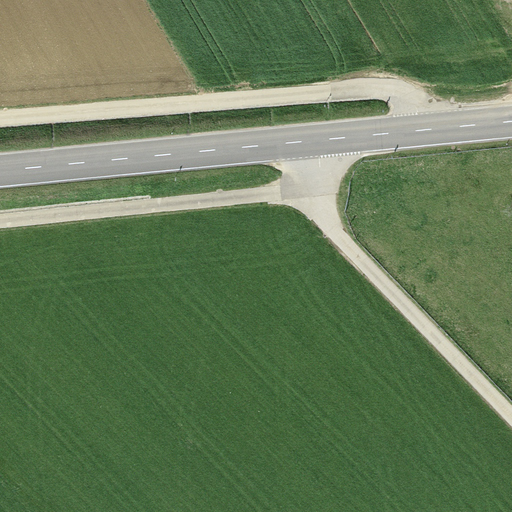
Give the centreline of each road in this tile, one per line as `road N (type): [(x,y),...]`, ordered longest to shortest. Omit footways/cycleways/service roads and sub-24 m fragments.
road 1 (primary): [(0,170),(511,123)]
road 2 (track): [(0,118),(392,90),(431,130)]
road 3 (track): [(309,140),(326,224),(511,417)]
road 4 (track): [(0,221),(313,188)]
